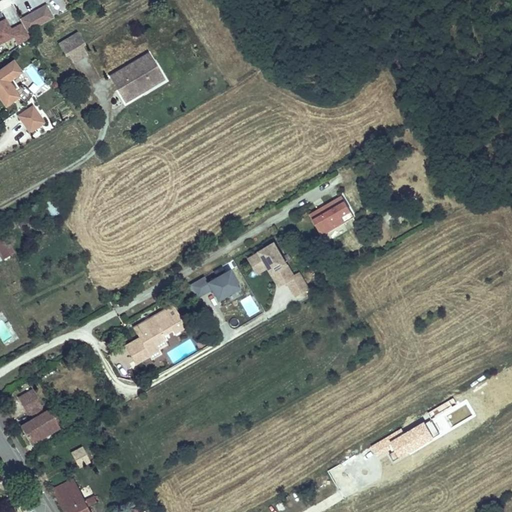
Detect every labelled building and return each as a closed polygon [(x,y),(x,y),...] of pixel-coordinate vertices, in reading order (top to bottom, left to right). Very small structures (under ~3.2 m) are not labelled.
[(47,5),(19,20),(27,34),(54,19),(47,5)] [(4,13),(7,20),(17,15),(13,8),(4,13)] [(1,14),(0,14),(0,47),(15,39),(1,14)] [(19,26),(11,30),(18,45),(26,41),(19,26)] [(77,33),(58,43),(71,67),(90,56),(77,33)] [(126,102),(145,91),(143,87),(161,77),(148,56),(112,77),(126,102)] [(143,87),(145,91),(163,81),(161,77),(143,87)] [(29,135),(46,125),(34,105),(16,116),(29,135)] [(60,211),(50,195),(40,200),(43,205),(35,210),(38,215),(46,210),(50,217),(60,211)] [(333,203),(311,216),(322,234),(354,216),(341,195),(331,200),(333,203)] [(309,213),(311,216),(333,203),(331,200),(309,213)] [(38,215),(35,210),(17,221),(20,226),(38,215)] [(0,259),(15,251),(10,243),(6,245),(0,234),(0,259)] [(274,243),(253,256),(258,265),(266,261),(269,266),(273,273),(275,272),(277,275),(274,276),(280,285),(287,281),(296,295),(309,287),(301,272),(294,276),(274,243)] [(258,265),(253,256),(249,258),(258,273),(269,266),(266,261),(258,265)] [(240,287),(230,269),(208,282),(204,275),(189,284),(197,297),(211,288),(217,300),(240,287)] [(150,354),(150,353),(147,348),(164,338),(162,334),(172,329),(175,332),(185,326),(172,305),(134,328),(139,337),(125,345),(136,363),(150,354)] [(206,342),(198,330),(187,336),(189,339),(195,349),(206,342)] [(30,412),(34,418),(42,412),(39,406),(41,405),(32,389),(18,397),(28,413),(30,412)] [(108,397),(96,404),(101,410),(112,404),(108,397)] [(34,418),(21,425),(31,443),(59,427),(49,409),(42,412),(34,418)] [(78,470),(91,464),(83,447),(70,452),(78,470)] [(54,491),(65,511),(92,511),(89,505),(98,501),(95,496),(86,501),(75,480),(54,491)]
